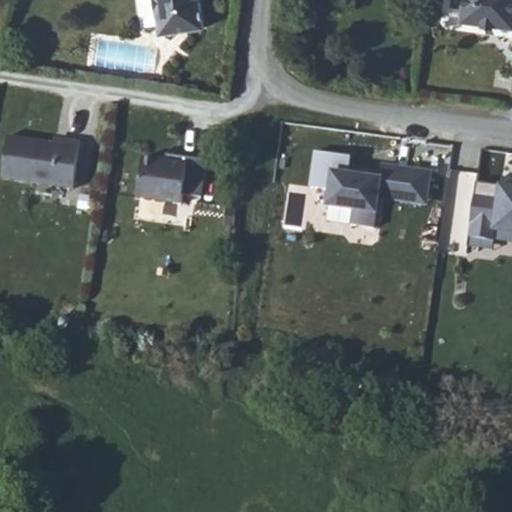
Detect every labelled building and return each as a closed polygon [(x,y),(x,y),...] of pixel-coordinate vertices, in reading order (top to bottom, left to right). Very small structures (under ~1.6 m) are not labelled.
[(156,0),(161,33),(204,28),(200,0),(156,0)] [(511,0),(464,0),(462,21),(511,27),(511,0)] [(2,178),(74,189),(81,141),(61,138),(61,143),(8,136),(2,178)] [(430,206),(433,173),(383,165),(381,178),(352,174),(355,159),(315,153),(311,189),(333,192),(330,223),(380,227),(384,200),(430,206)] [(138,198),(182,204),(184,195),(202,197),(207,160),(167,154),(166,160),(144,157),(138,198)] [(476,209),(469,245),(497,250),(498,242),(511,243),(511,180),(505,179),(497,213),(476,209)]
